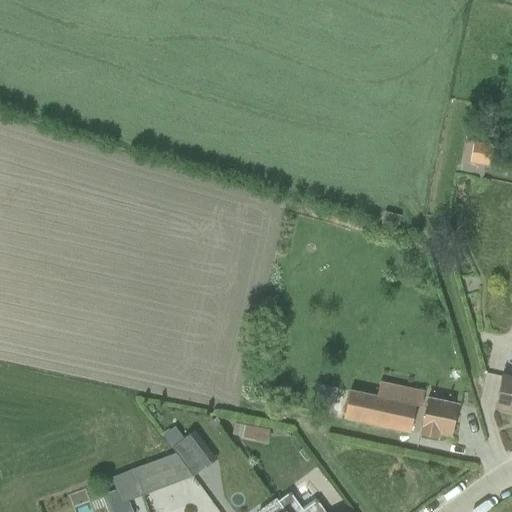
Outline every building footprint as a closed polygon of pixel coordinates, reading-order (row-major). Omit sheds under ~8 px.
[(455,132),(451,158),(474,162),(478,136),(455,132)] [(511,413),(511,377),(501,375),(494,410),(511,413)] [(406,433),(445,441),(453,401),(414,393),(406,433)] [(105,496),(200,468),(188,428),(166,434),(164,426),(152,430),(159,453),(98,471),(105,496)] [(233,426),(231,436),(249,440),(251,430),(233,426)] [(323,511),(316,502),(303,511),(288,491),(275,501),(283,511),(323,511)] [(283,511),(275,501),(258,511),(283,511)]
